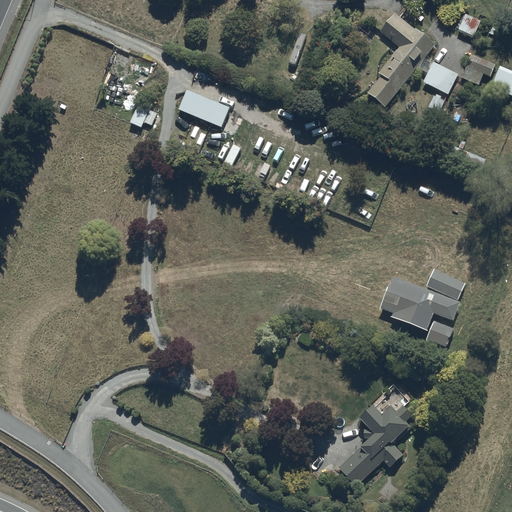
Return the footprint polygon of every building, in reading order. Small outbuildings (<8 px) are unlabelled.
[(435,44),(394,12),(379,31),(399,47),(379,72),(381,74),(367,92),(385,107),(435,44)] [(466,14),(459,29),(474,36),(481,21),(466,14)] [(73,50),(50,40),(39,66),(57,74),(59,70),(75,76),(73,81),(100,92),(105,79),(97,75),(107,51),(78,39),(73,50)] [(479,85),(484,74),(490,76),(496,64),(472,54),(462,78),(479,85)] [(458,73),(433,61),(423,82),(449,94),(458,73)] [(511,70),(500,66),(491,87),(511,95),(511,70)] [(187,89),(178,109),(221,127),(230,107),(187,89)] [(428,107),(439,112),(445,101),(441,99),(442,97),(436,94),(435,97),(434,96),(428,107)] [(152,125),(157,113),(150,110),(149,112),(136,107),(130,122),(141,127),(144,122),(152,125)] [(487,161),(450,145),(444,158),(481,174),(487,161)] [(357,485),(383,460),(388,466),(403,454),(392,442),(410,425),(406,421),(412,415),(402,405),(396,411),(390,404),(380,413),(374,406),(360,419),(369,430),(364,430),(364,437),(369,437),(338,467),(357,485)]
